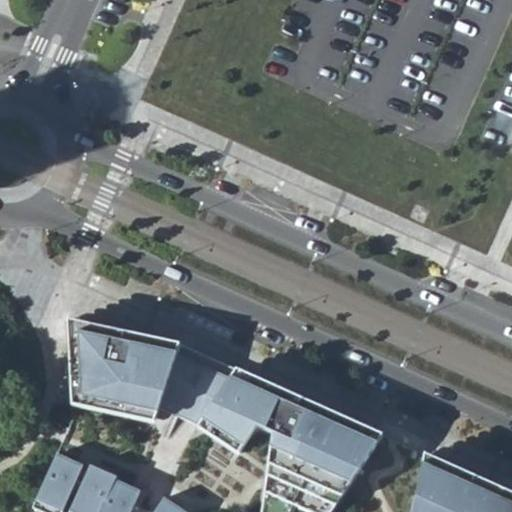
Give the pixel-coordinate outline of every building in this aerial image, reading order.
[(262,511),(333,511),(384,436),(182,345),(70,320),(72,405),(154,422),(160,407),(199,426),(240,454),(257,432),(270,438),(262,511)] [(511,511),(511,494),(424,455),(412,511),(511,511)] [(33,509),(40,511),(63,511),(84,469),(57,457),(33,509)] [(90,468),(69,511),(99,511),(113,483),(114,479),(90,468)] [(131,511),(140,495),(113,483),(99,511),(131,511)] [(181,511),(165,500),(156,511),(181,511)]
